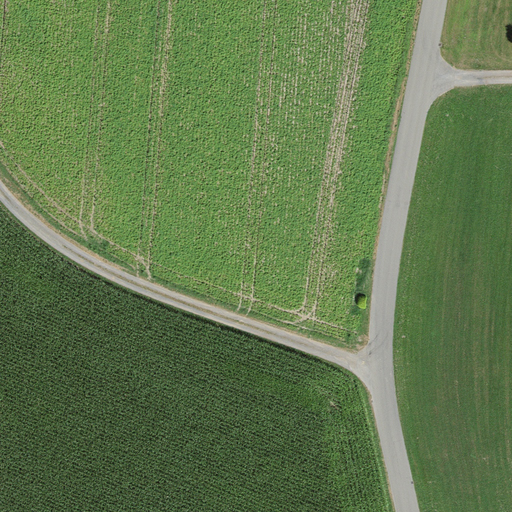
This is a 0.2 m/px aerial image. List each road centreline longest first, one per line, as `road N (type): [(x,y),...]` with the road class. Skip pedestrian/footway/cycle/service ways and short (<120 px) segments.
road 1 (unclassified): [(407,511),(379,374),(393,223),(433,0)]
road 2 (track): [(0,191),(43,234),(99,268),(379,374)]
